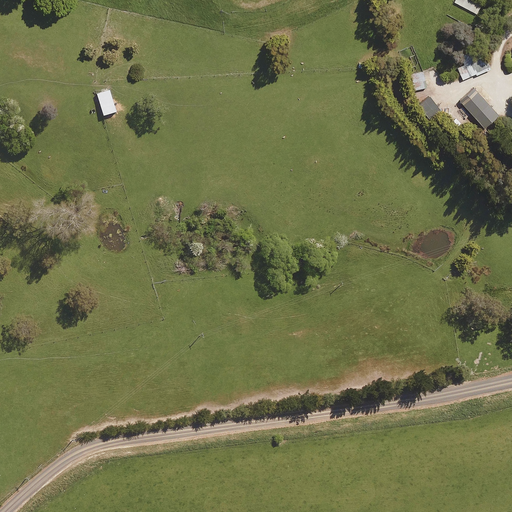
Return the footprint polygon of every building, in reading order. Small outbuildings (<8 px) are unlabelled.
[(482,3),(474,0),(455,0),(455,2),(477,13),(482,3)] [(458,67),(462,79),(476,74),(476,75),(488,71),(480,49),(461,55),(465,65),(458,67)] [(426,88),(423,72),(412,74),(415,90),(426,88)] [(498,115),(474,89),(460,101),(484,127),(498,115)] [(115,113),(109,91),(96,95),(103,117),(115,113)] [(439,108),(430,97),(420,104),(430,116),(439,108)]
